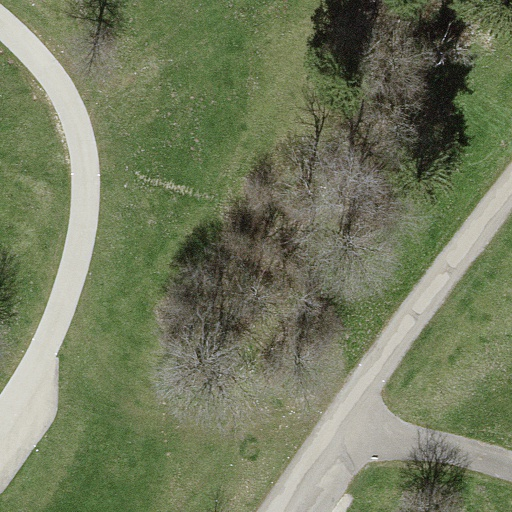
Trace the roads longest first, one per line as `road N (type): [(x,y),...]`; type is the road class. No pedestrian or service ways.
road 1 (residential): [(0,29),(40,61),(79,137),(88,215),(60,311),(0,409)]
road 2 (track): [(326,438),(511,464)]
